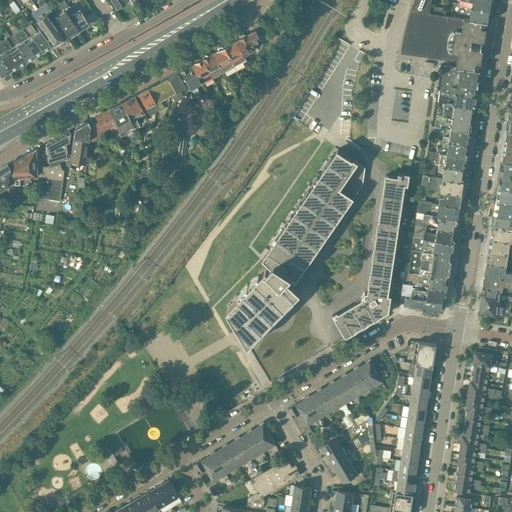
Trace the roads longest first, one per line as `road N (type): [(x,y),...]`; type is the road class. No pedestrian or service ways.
road 1 (residential): [(458,330),(509,0)]
road 2 (residential): [(0,158),(251,15),(256,0)]
road 3 (primary): [(0,132),(233,0)]
road 4 (residential): [(458,330),(406,323),(272,397)]
road 5 (residential): [(428,511),(458,330)]
road 6 (residential): [(122,38),(0,96)]
road 7 (residential): [(388,78),(384,129),(415,135),(423,84)]
road 8 (residential): [(313,511),(317,486),(309,463),(272,397)]
